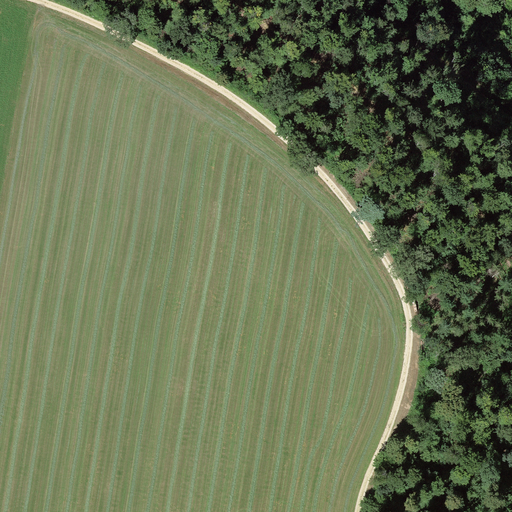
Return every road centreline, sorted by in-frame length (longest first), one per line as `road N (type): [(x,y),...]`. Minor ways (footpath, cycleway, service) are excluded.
road 1 (track): [(356,511),(391,417),(408,326),(396,283),(364,228),(310,163),(239,103),(104,27),(26,0)]
road 2 (track): [(511,268),(447,167),(220,0)]
road 3 (track): [(511,113),(337,0)]
